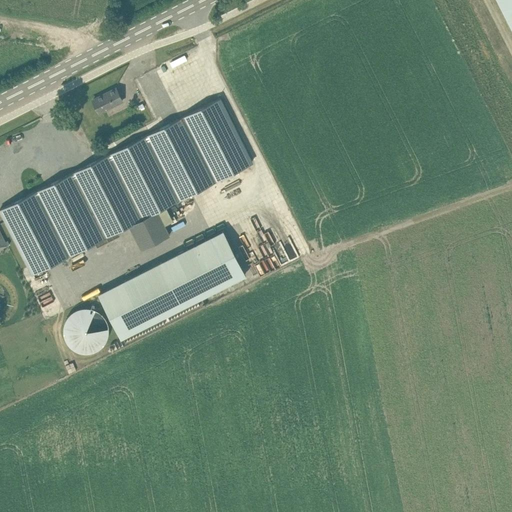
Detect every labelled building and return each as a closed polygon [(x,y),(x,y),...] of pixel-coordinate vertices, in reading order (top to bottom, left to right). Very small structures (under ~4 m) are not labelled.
[(511,0),(496,0),(511,30),(511,0)] [(99,113),(122,101),(116,88),(93,100),(99,113)] [(219,98),(0,209),(0,210),(32,274),(252,162),(219,98)] [(223,229),(97,293),(121,339),(246,275),(223,229)] [(59,327),(59,328),(59,329),(59,331),(59,333),(59,335),(60,337),(60,339),(61,340),(61,341),(62,342),(63,344),(64,345),(66,347),(67,348),(69,350),(70,350),(72,351),(73,352),(76,353),(78,353),(81,354),(83,354),(84,354),(86,353),(88,353),(90,352),(93,351),(95,350),(96,349),(98,348),(99,347),(100,345),(101,344),(102,343),(103,341),(104,340),(105,337),(105,336),(105,335),(106,333),(106,330),(106,328),(106,326),(105,325),(105,324),(104,322),(104,320),(103,318),(102,316),(100,315),(98,313),(96,311),(94,310),(93,309),(92,308),(90,308),(89,307),(86,307),(84,307),(82,306),(81,307),(79,307),(77,307),(75,308),(72,309),(70,310),(69,311),(67,312),(66,313),(65,314),(64,316),(62,318),(61,320),(60,322),(60,324),(59,326),(59,327)]
